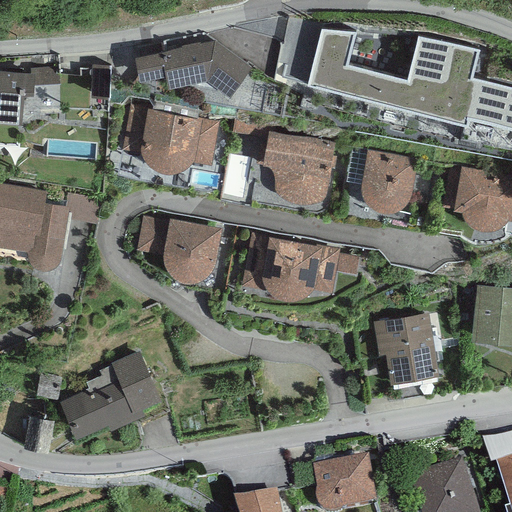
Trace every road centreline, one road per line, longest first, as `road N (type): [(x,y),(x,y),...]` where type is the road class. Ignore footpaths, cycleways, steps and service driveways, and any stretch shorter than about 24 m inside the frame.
road 1 (residential): [(0,445),(33,459),(87,465),(511,401)]
road 2 (residential): [(313,0),(106,42),(0,47)]
road 3 (residential): [(511,33),(440,8),(355,0)]
